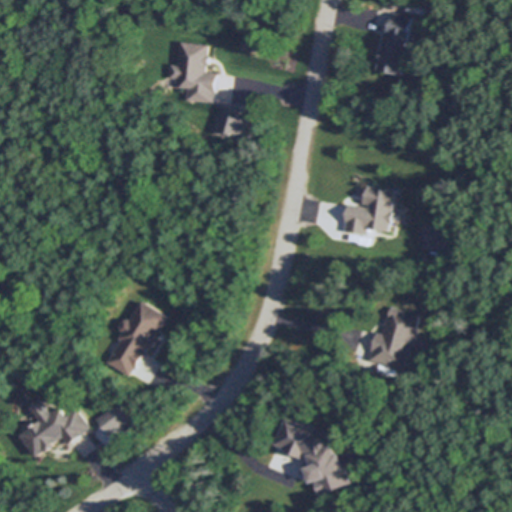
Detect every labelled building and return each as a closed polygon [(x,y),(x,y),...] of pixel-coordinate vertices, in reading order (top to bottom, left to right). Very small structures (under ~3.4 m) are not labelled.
[(453,9),(451,22),(433,18),(435,5),(453,9)] [(412,19),(403,74),(380,70),(385,41),(386,41),(389,28),(390,28),(392,16),(412,19)] [(211,53),(210,64),(208,63),(207,70),(220,72),(216,101),(189,98),(190,86),(179,84),(180,77),(172,76),(174,63),(181,64),(183,40),(211,43),(209,53),(211,53)] [(248,138),(255,112),(226,105),(219,130),(248,138)] [(397,188),(393,210),(394,211),(392,222),(391,222),(390,230),(369,227),(368,234),(346,230),(348,220),(346,220),(350,202),(371,206),(372,203),(365,202),(367,192),(368,192),(369,183),(397,188)] [(463,233),(432,227),(428,247),(458,253),(463,233)] [(170,313),(161,327),(166,330),(161,339),(159,337),(154,345),(151,344),(147,350),(149,351),(139,366),(137,365),(133,373),(112,360),(125,338),(123,336),(128,329),(125,327),(124,323),(128,317),(131,316),(134,318),(146,298),(170,313)] [(422,312),(417,332),(419,333),(416,344),(413,343),(406,367),(372,358),(375,349),(374,348),(379,330),(385,332),(393,304),(422,312)] [(138,419),(127,403),(102,419),(113,436),(138,419)] [(63,405),(71,415),(81,408),(94,426),(87,431),(88,432),(72,444),(67,436),(57,443),(59,444),(50,450),(49,448),(40,455),(25,433),(44,419),(42,416),(52,408),(55,411),(63,405)] [(333,434),(336,442),(337,442),(341,451),(344,450),(350,466),(351,465),(357,480),(327,494),(326,493),(325,493),(319,479),(313,482),(308,469),(313,467),(312,464),(314,464),(311,457),(309,456),(308,459),(288,450),(289,447),(279,443),(290,416),(333,434)]
